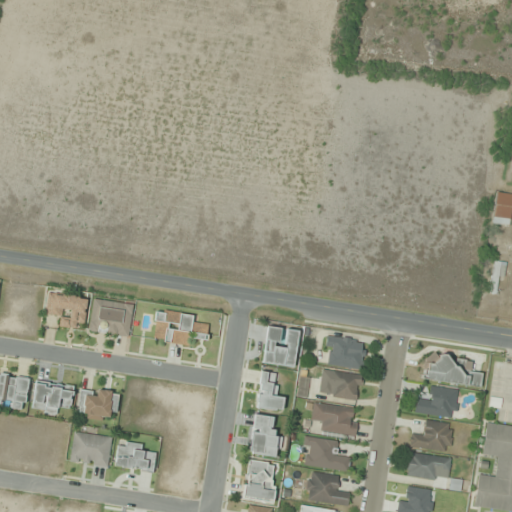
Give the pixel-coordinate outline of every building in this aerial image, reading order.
[(511,225),(511,193),(494,194),(494,226),(511,225)] [(490,294),(501,295),(504,263),(493,261),(490,294)] [(86,298),(47,293),(44,314),(60,316),(59,327),(82,330),(86,298)] [(88,333),(130,336),(133,304),(92,300),(88,333)] [(189,346),(191,337),(206,339),(208,324),(193,322),(194,315),(157,309),(152,341),(189,346)] [(298,331),(283,329),(284,329),(267,326),(261,362),(292,367),(298,331)] [(363,339),(326,340),(327,368),(364,366),(363,339)] [(422,380),(480,388),(482,373),(470,372),(471,360),(426,353),(422,380)] [(282,411),(283,397),(274,395),(277,374),(260,372),(256,408),(282,411)] [(357,400),(360,375),(332,372),(331,380),(321,379),(319,395),(357,400)] [(29,379),(0,374),(0,406),(24,411),(29,379)] [(74,387),(35,381),(31,411),(58,415),(60,405),(71,407),(74,387)] [(414,413),(454,419),(458,391),(430,387),(428,401),(417,399),(414,413)] [(76,417),(107,421),(108,413),(116,413),(118,393),(79,388),(76,417)] [(354,438),(357,420),(351,419),(353,409),(313,402),(310,421),(321,423),(319,432),(354,438)] [(272,437),(275,418),(253,415),(248,454),(277,458),(280,438),(272,437)] [(409,447),(449,452),(452,424),(423,421),(421,437),(410,436),(409,447)] [(511,511),(511,426),(486,423),(481,456),(497,458),(495,477),(476,474),(472,507),(511,511)] [(112,437),(73,432),(69,463),(108,468),(112,437)] [(338,441),(305,437),(302,454),(301,454),(300,465),(347,472),(349,455),(337,453),(338,441)] [(152,473),(155,448),(118,443),(114,468),(152,473)] [(450,457),(407,454),(406,477),(438,479),(438,471),(449,472),(450,457)] [(271,504),(276,464),(246,460),(242,501),(271,504)] [(340,477),(309,471),(304,500),(347,508),(350,493),(338,490),(340,477)]
